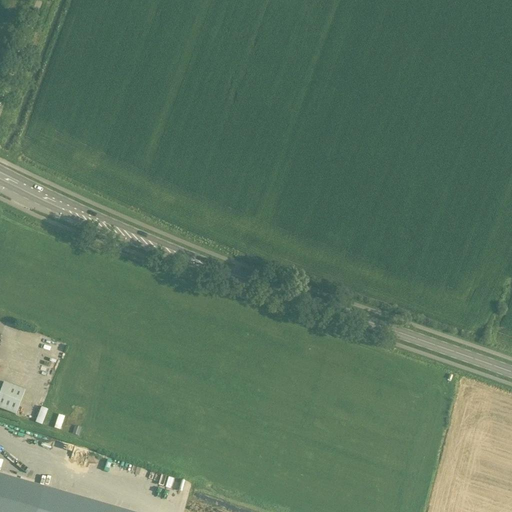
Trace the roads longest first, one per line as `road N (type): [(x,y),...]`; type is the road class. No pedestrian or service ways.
road 1 (primary): [(511,375),(189,258)]
road 2 (unclassified): [(174,28),(207,51),(222,87),(189,258)]
road 3 (unclassified): [(189,258),(164,331),(150,340),(126,342),(0,298)]
road 4 (primary): [(189,258),(0,178)]
